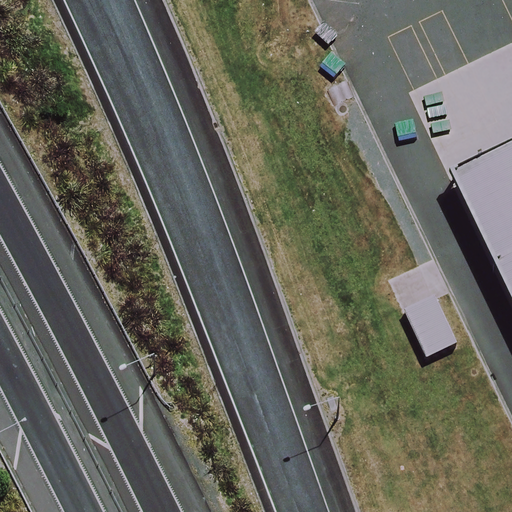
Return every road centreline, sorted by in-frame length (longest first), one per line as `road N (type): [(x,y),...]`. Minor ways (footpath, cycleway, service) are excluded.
road 1 (trunk): [(99,0),(148,105),(305,511)]
road 2 (motorway): [(0,199),(159,511)]
road 3 (motorway): [(87,511),(0,339)]
